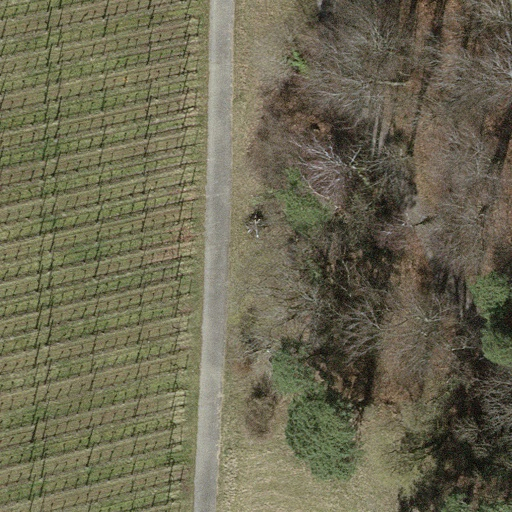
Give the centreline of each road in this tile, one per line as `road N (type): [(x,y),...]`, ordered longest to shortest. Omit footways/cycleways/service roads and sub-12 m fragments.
road 1 (track): [(230,0),(206,511)]
road 2 (track): [(329,0),(413,226),(511,387)]
road 3 (track): [(224,151),(291,45),(396,0)]
